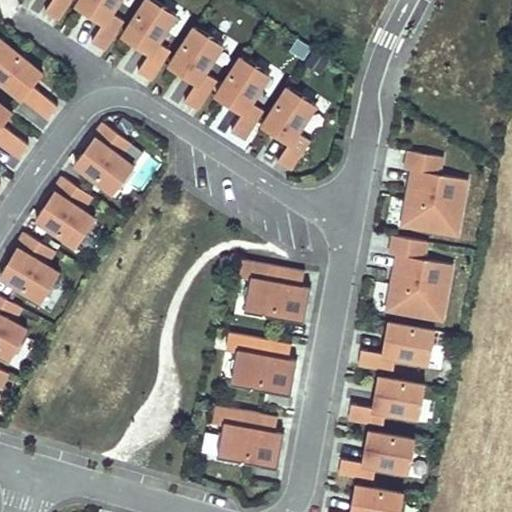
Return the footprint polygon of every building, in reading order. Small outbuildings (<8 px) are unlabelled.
[(55,0),(46,15),(60,23),(74,0),(55,0)] [(113,16),(122,0),(83,0),(77,10),(87,16),(89,14),(106,25),(93,45),(106,53),(125,24),(113,16)] [(159,45),(177,16),(151,0),(149,0),(124,39),(134,46),(135,44),(151,54),(138,74),(153,83),(172,54),(159,45)] [(205,76),(224,46),(197,29),(170,69),(180,76),(181,74),(198,84),(185,104),(199,113),(218,84),(205,76)] [(310,50),(297,41),(289,52),(303,61),(310,50)] [(43,77),(0,43),(0,83),(50,122),(61,108),(35,88),(43,77)] [(329,60),(316,51),(306,66),(319,75),(329,60)] [(252,105),(271,76),(243,59),(217,99),(227,106),(228,104),(245,115),(232,134),(246,143),(265,113),(252,105)] [(299,135),(317,106),(290,89),(264,129),(273,135),(275,134),(291,144),(279,164),(292,173),(311,143),(299,135)] [(3,128),(12,116),(0,107),(0,145),(19,159),(28,146),(3,128)] [(135,165),(122,156),(132,142),(104,122),(94,137),(96,138),(84,154),(82,153),(75,162),(115,192),(135,165)] [(457,234),(467,178),(439,173),(442,156),(409,150),(406,168),(413,169),(416,170),(413,188),(415,188),(413,200),(408,199),(404,224),(457,234)] [(413,200),(415,188),(413,188),(416,170),(413,169),(408,199),(413,200)] [(96,217),(83,209),(92,194),(64,176),(54,191),(56,192),(44,209),(42,208),(36,217),(78,245),(96,217)] [(43,300),(60,271),(46,263),(55,249),(26,232),(16,247),(18,248),(8,266),(6,265),(1,275),(43,300)] [(442,318),(452,264),(424,259),(427,241),(395,235),(392,253),(399,255),(402,255),(398,273),(401,274),(399,285),(393,284),(389,309),(442,318)] [(399,285),(401,274),(398,273),(402,255),(399,255),(393,284),(399,285)] [(308,303),(311,288),(302,286),(305,270),(243,259),(240,276),(254,279),(249,309),(299,318),(302,301),(308,303)] [(0,350),(12,357),(28,328),(14,320),(22,306),(0,294),(0,350)] [(305,319),(308,303),(302,301),(299,318),(305,319)] [(397,360),(430,365),(434,345),(428,344),(431,327),(390,317),(384,351),(361,346),(358,364),(395,372),(397,360)] [(428,344),(434,345),(437,328),(431,327),(428,344)] [(295,376),(298,361),(289,359),(292,343),(229,332),(226,349),(241,351),(235,382),(285,391),(289,374),(295,376)] [(0,387),(8,372),(0,368),(0,387)] [(388,414),(421,420),(425,399),(419,399),(422,382),(381,372),(375,405),(352,401),(349,418),(386,427),(388,414)] [(292,392),(295,376),(289,374),(285,391),(292,392)] [(419,399),(425,399),(428,383),(422,382),(419,399)] [(281,449),(284,434),(275,432),(278,416),(216,404),(213,422),(227,424),(221,455),(272,464),(275,448),(281,449)] [(379,468),(412,474),(416,453),(410,452),(412,436),(371,426),(365,459),(342,455),(339,472),(376,480),(379,468)] [(206,427),(203,455),(219,456),(221,428),(206,427)] [(410,452),(416,453),(418,437),(412,436),(410,452)] [(278,465),(281,449),(275,448),(272,464),(278,465)] [(403,511),(404,509),(397,508),(400,491),(359,481),(353,511),(337,511),(330,511),(329,511),(403,511)] [(397,508),(404,509),(406,492),(400,491),(397,508)]
